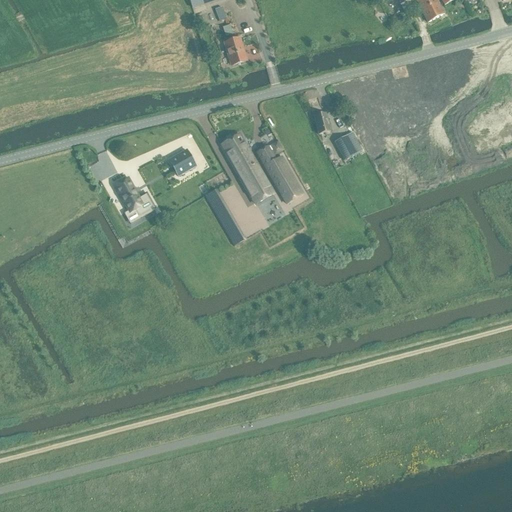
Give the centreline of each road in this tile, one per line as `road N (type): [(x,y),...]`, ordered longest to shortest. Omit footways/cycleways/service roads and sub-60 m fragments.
road 1 (unknown): [(0,460),(511,327)]
road 2 (track): [(0,451),(511,319)]
road 3 (tertiary): [(511,31),(0,161)]
